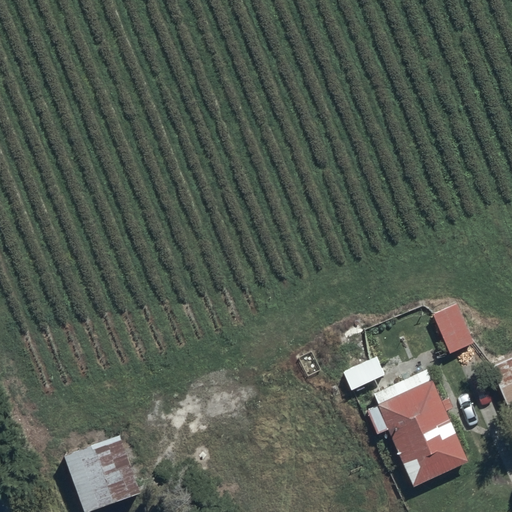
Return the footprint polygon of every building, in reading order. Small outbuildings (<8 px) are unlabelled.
[(472,338),(454,298),(432,308),(448,346),(472,338)] [(496,332),(473,342),(480,360),(503,351),(496,332)] [(511,349),(488,359),(511,415),(511,349)] [(343,371),(350,387),(383,372),(376,356),(343,371)] [(449,394),(442,397),(428,366),(372,390),(378,403),(369,407),(379,429),(388,425),(413,481),(468,457),(446,407),(454,404),(449,394)] [(116,423),(63,442),(82,500),(136,481),(116,423)]
